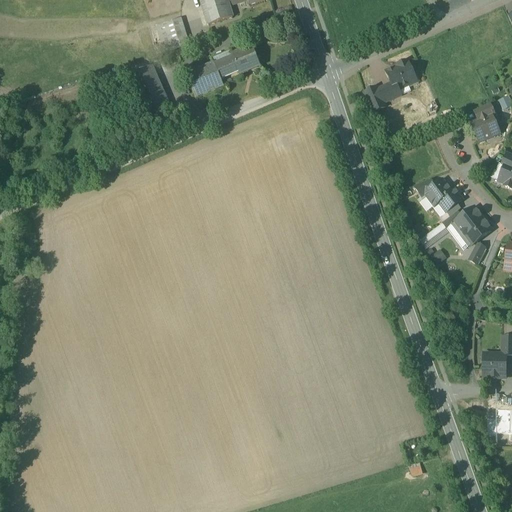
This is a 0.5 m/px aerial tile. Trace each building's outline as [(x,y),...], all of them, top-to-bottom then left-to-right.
[(200,0),(209,27),(233,19),(226,0),(200,0)] [(182,19),(156,27),(165,53),(190,44),(182,19)] [(252,48),(232,57),(233,59),(215,66),(221,81),(239,73),(240,76),(249,72),(248,70),(259,65),(252,48)] [(176,54),(170,57),(172,62),(179,60),(176,54)] [(407,62),(397,67),(397,69),(386,73),(391,85),(395,93),(396,92),(408,87),(416,83),(413,75),(407,62)] [(214,65),(186,77),(196,100),(224,88),(221,81),(215,66),(214,65)] [(152,68),(129,78),(139,103),(137,104),(146,127),(172,116),(152,68)] [(419,83),(415,74),(413,75),(416,83),(408,87),(409,89),(418,85),(419,83)] [(377,91),(383,105),(384,105),(398,99),(396,92),(395,93),(391,85),(377,91)] [(376,89),(364,94),(373,114),(385,109),(384,105),(383,105),(377,91),(376,89)] [(490,106),(474,113),(479,123),(492,117),(492,118),(495,117),(490,106)] [(479,123),(475,125),(476,126),(475,129),(473,130),(479,144),(495,137),(494,136),(496,131),(497,131),(492,118),(492,117),(479,123)] [(511,156),(508,154),(508,155),(507,157),(503,167),(505,168),(499,183),(505,186),(504,188),(511,190),(511,156)] [(430,182),(414,189),(421,198),(422,199),(423,198),(425,196),(435,188),(430,182)] [(435,188),(425,196),(434,207),(434,208),(435,208),(435,207),(439,205),(455,193),(454,192),(452,194),(443,183),(444,183),(443,183),(441,184),(440,184),(435,188)] [(455,193),(439,205),(446,214),(447,214),(451,219),(457,214),(460,211),(457,207),(462,203),(462,202),(455,193)] [(461,219),(454,225),(455,225),(461,234),(481,219),(474,210),(461,219)] [(451,219),(443,225),(447,231),(455,225),(454,225),(461,219),(457,214),(451,219)] [(481,219),(461,234),(472,248),(491,233),(481,219)] [(425,238),(418,228),(413,232),(420,241),(425,238)] [(478,246),(470,262),(476,266),(485,250),(478,246)] [(433,255),(436,265),(447,262),(443,252),(433,255)] [(511,339),(502,339),(502,356),(506,356),(506,357),(511,357),(511,339)] [(502,356),(494,356),(494,360),(484,360),(483,380),(492,380),(492,381),(493,381),(493,380),(496,380),(496,381),(497,381),(497,380),(506,380),(506,357),(506,356),(502,356)] [(409,467),(413,479),(424,476),(421,463),(409,467)]
